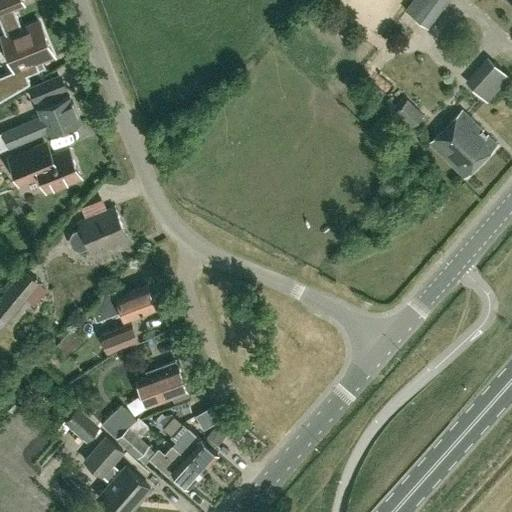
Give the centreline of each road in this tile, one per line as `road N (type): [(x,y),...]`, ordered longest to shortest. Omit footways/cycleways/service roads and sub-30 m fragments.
road 1 (unclassified): [(385,343),(182,235),(152,194),(78,0)]
road 2 (unclassified): [(239,511),(385,343)]
road 3 (unclassified): [(385,343),(511,200)]
road 4 (primary): [(393,511),(511,379)]
